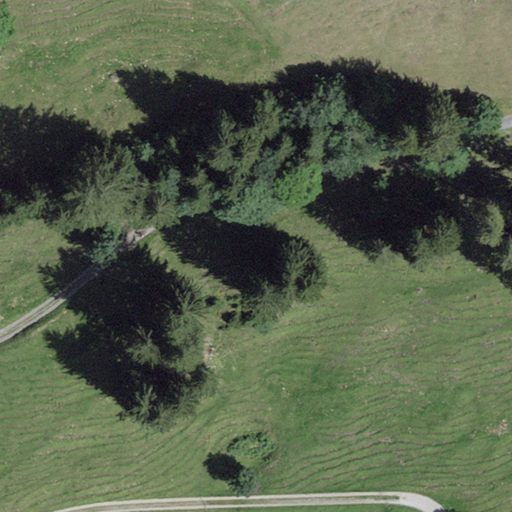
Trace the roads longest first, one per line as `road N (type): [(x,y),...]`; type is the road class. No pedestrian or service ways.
road 1 (track): [(511,129),(353,166),(235,181),(151,224),(73,293),(0,340)]
road 2 (track): [(91,511),(368,498),(422,499),(437,511)]
